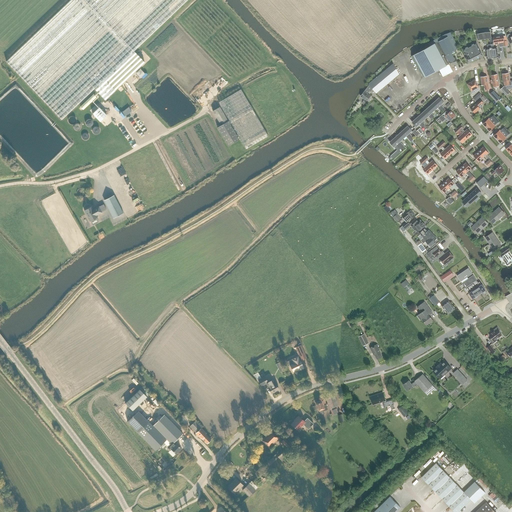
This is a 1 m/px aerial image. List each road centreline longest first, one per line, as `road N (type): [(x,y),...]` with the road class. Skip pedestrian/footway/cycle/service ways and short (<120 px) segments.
road 1 (tertiary): [(160,511),(191,493),(231,440),(278,403),(397,363),(499,305)]
road 2 (secondary): [(129,511),(0,340)]
road 3 (residential): [(0,185),(95,170),(198,115)]
road 4 (track): [(499,305),(452,237),(406,199)]
